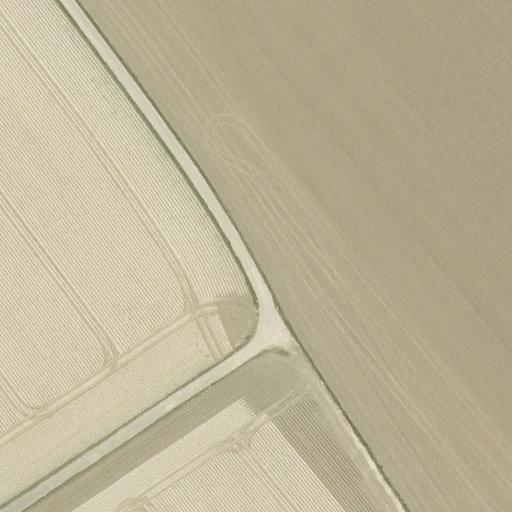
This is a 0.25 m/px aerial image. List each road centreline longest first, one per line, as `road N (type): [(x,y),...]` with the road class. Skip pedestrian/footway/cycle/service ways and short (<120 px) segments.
road 1 (track): [(63,0),(175,154),(268,314),(262,342),(11,511)]
road 2 (track): [(268,314),(392,511)]
